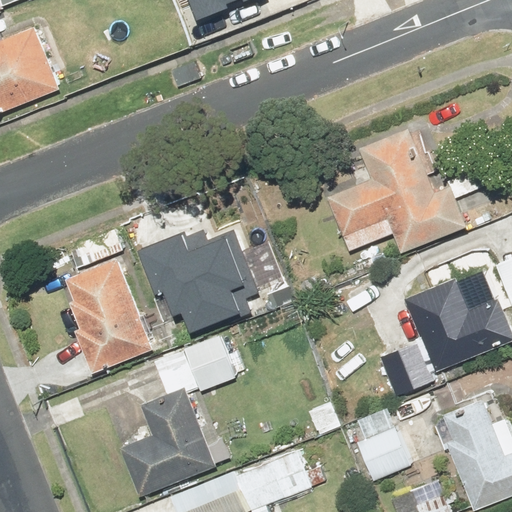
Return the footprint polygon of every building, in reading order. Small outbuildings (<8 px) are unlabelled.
[(0,0),(0,9),(21,0),(0,0)] [(0,112),(67,85),(40,17),(0,32),(0,112)] [(380,173),(335,193),(359,247),(401,228),(410,247),(479,217),(463,181),(449,187),(420,124),(368,147),(380,173)] [(145,236),(161,281),(174,277),(185,308),(194,305),(201,324),(252,306),(246,289),(257,285),(235,223),(211,232),(204,214),(145,236)] [(160,345),(124,254),(74,274),(83,297),(78,299),(88,322),(83,323),(101,369),(160,345)] [(511,257),(500,263),(511,292),(511,257)] [(478,304),(466,272),(411,294),(428,336),(386,353),(402,394),(443,377),(439,369),(511,339),(511,297),(509,291),(478,304)] [(208,388),(246,372),(228,330),(161,358),(175,390),(148,401),(160,430),(125,444),(146,494),(235,457),(220,420),(211,424),(197,389),(207,385),(208,388)] [(452,417),(442,420),(452,447),(457,445),(479,508),(511,495),(511,415),(504,419),(495,394),(450,410),(452,417)] [(335,400),(314,409),(326,435),(346,426),(335,400)] [(402,425),(396,406),(365,416),(372,436),(366,438),(379,477),(420,463),(407,423),(402,425)] [(253,511),(252,509),(256,507),(257,511),(277,511),(275,505),(334,480),(328,466),(317,470),(308,447),(244,473),(241,467),(176,494),(183,511),(253,511)] [(403,511),(458,511),(446,480),(398,499),(403,511)]
